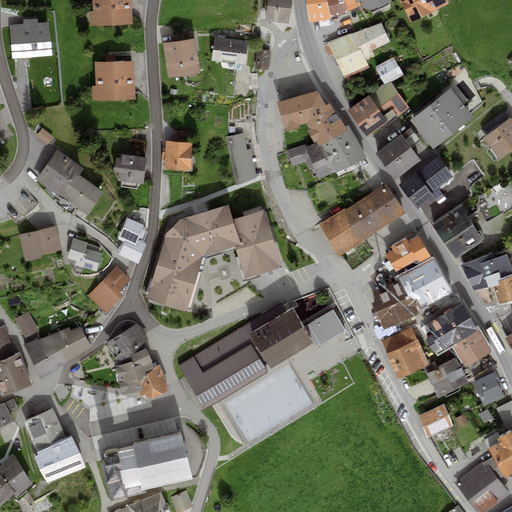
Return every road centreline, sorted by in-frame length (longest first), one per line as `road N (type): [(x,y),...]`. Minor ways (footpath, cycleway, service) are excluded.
road 1 (primary): [(482,317),(336,101),(305,36)]
road 2 (residential): [(153,0),(154,213),(140,274)]
road 3 (residential): [(305,36),(277,58),(270,155),(302,232),(338,275)]
road 4 (residential): [(468,511),(373,336)]
road 5 (residential): [(159,343),(338,275)]
road 6 (residential): [(159,343),(178,399),(212,435),(196,511)]
road 7 (residential): [(132,300),(92,349),(0,399)]
road 8 (residential): [(15,171),(60,216),(101,238),(140,274)]
